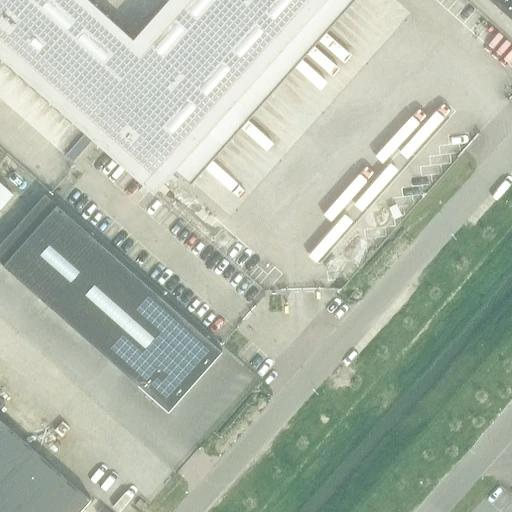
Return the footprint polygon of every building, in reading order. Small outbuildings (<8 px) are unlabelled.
[(0,0),(0,56),(92,139),(153,193),(171,173),(325,0),(166,0),(133,39),(89,0),(0,0)] [(511,0),(489,0),(511,20),(511,0)] [(99,170),(99,181),(116,181),(116,170),(99,170)] [(0,182),(0,207),(12,194),(0,182)] [(56,203),(2,265),(47,304),(138,385),(140,382),(144,385),(144,384),(168,405),(209,358),(213,361),(222,350),(101,243),(56,203)] [(256,374),(243,392),(251,398),(264,380),(256,374)] [(0,511),(78,511),(91,499),(0,417),(0,511)]
